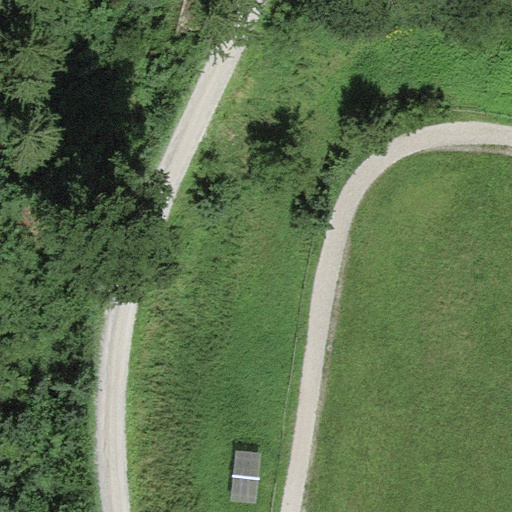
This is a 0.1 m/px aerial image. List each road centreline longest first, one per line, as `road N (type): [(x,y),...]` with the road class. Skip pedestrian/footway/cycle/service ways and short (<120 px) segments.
road 1 (track): [(120,511),(108,387),(140,248),(262,0)]
road 2 (track): [(511,151),(451,142),(402,149),(357,181),(333,233),(294,511)]
